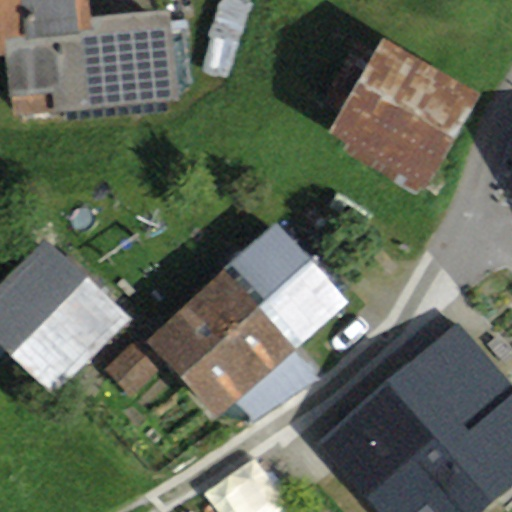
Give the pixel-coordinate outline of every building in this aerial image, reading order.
[(87,0),(0,0),(0,62),(5,62),(11,120),(180,102),(171,16),(90,24),(87,0)] [(385,43),(329,137),(422,192),(479,98),(385,43)] [(225,271),(296,350),(347,304),(276,226),(225,271)] [(46,240),(0,286),(0,352),(52,403),(131,322),(46,240)] [(296,350),(225,271),(145,343),(216,421),(296,350)] [(511,386),(459,323),(315,444),(372,511),(475,511),(511,481),(511,386)]
